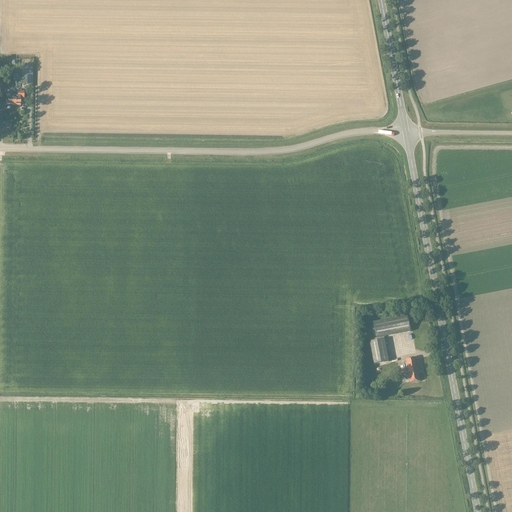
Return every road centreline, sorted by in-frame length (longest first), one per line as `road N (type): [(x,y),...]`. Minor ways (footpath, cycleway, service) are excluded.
road 1 (unclassified): [(405,131),(355,132),(265,152),(0,149)]
road 2 (secondary): [(477,511),(405,131)]
road 3 (secondary): [(405,131),(381,0)]
